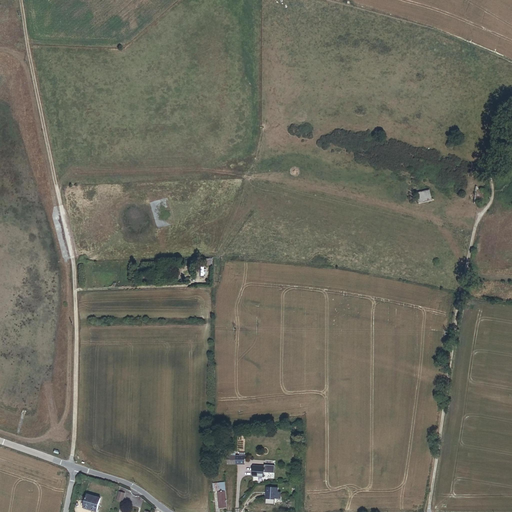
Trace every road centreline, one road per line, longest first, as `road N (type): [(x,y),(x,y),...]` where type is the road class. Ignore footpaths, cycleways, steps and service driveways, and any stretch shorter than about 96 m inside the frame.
road 1 (track): [(21,0),(75,282),(75,467)]
road 2 (track): [(511,116),(490,155),(491,199),(477,222),(457,307),(427,511)]
